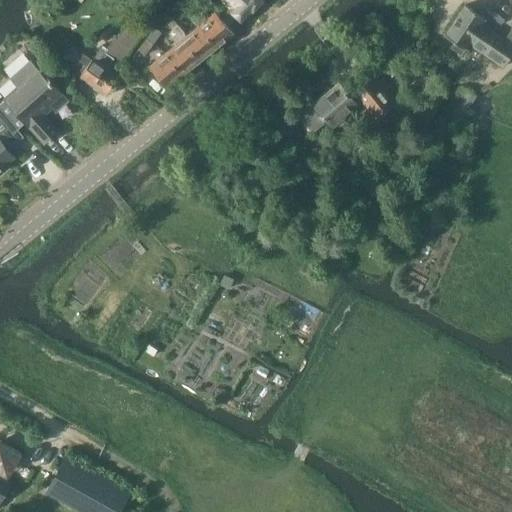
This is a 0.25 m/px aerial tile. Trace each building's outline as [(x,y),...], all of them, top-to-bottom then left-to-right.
[(187,14),(197,6),(191,0),(177,0),(177,1),(187,14)] [(222,0),(232,8),(230,10),(241,21),(261,0),(222,0)] [(466,5),(445,37),(454,43),(450,49),(461,56),(465,50),(468,45),(503,67),(511,53),(511,27),(510,31),(509,33),(507,35),(504,40),(481,24),(485,19),(466,5)] [(206,21),(199,12),(191,18),(198,27),(217,50),(233,36),(214,14),(206,21)] [(120,65),(143,33),(128,22),(116,39),(115,39),(107,50),(101,46),(93,58),(91,60),(81,53),(70,68),(80,75),(78,77),(105,95),(118,76),(106,67),(112,59),(120,65)] [(186,37),(177,26),(172,30),(175,34),(176,33),(201,63),(217,50),(198,27),(186,37)] [(154,27),(145,38),(153,43),(161,32),(154,27)] [(184,76),(201,63),(176,33),(175,34),(172,38),(178,44),(166,54),(184,76)] [(144,55),(153,43),(145,38),(137,50),(144,55)] [(168,90),(184,76),(166,54),(150,67),(168,90)] [(5,100),(0,103),(0,106),(19,130),(26,124),(27,126),(28,125),(44,143),(57,132),(53,128),(43,116),(52,109),(55,112),(67,102),(39,68),(37,70),(29,61),(19,69),(10,78),(12,80),(18,87),(5,100)] [(430,99),(435,76),(415,72),(411,96),(430,99)] [(312,106),(299,117),(313,133),(326,122),(331,128),(361,103),(374,118),(393,103),(400,96),(383,76),(376,82),(373,78),(350,97),(339,83),(312,106)] [(473,135),(483,115),(469,107),(476,96),(471,93),(475,85),(467,81),(460,84),(443,114),(444,126),(451,130),(455,122),(469,129),(467,132),(473,135)] [(0,167),(13,157),(8,151),(25,138),(19,130),(0,106),(0,167)] [(153,357),(158,349),(151,345),(146,353),(153,357)] [(80,511),(117,511),(128,493),(65,459),(46,493),(80,511)] [(0,498),(9,483),(0,477),(0,498)]
